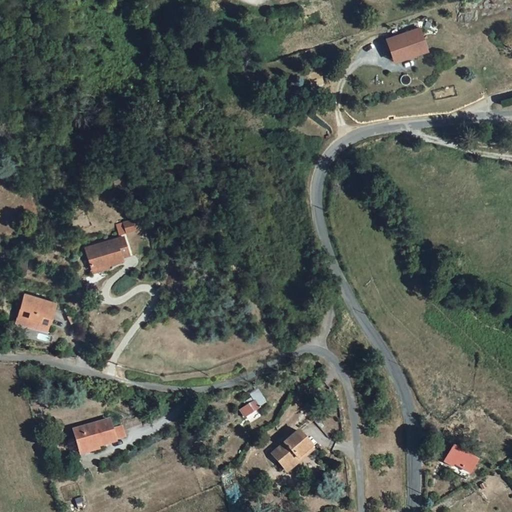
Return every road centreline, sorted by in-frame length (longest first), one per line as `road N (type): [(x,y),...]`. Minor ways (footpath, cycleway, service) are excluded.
road 1 (unclassified): [(347,294),(290,354),(213,380),(143,383),(0,361)]
road 2 (tertiary): [(347,294),(316,218),(318,181),(330,156),(368,132),(460,119)]
road 3 (tertiary): [(411,511),(413,437),(398,382),(347,294)]
